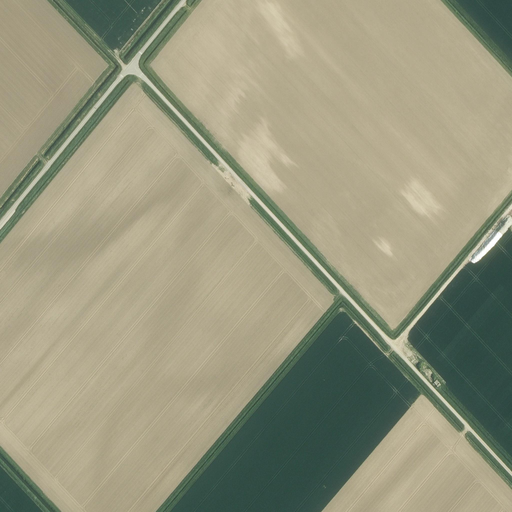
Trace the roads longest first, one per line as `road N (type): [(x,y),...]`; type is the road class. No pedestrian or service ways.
road 1 (unclassified): [(511,475),(131,67)]
road 2 (unclassified): [(0,228),(131,67)]
road 3 (track): [(394,347),(511,206)]
